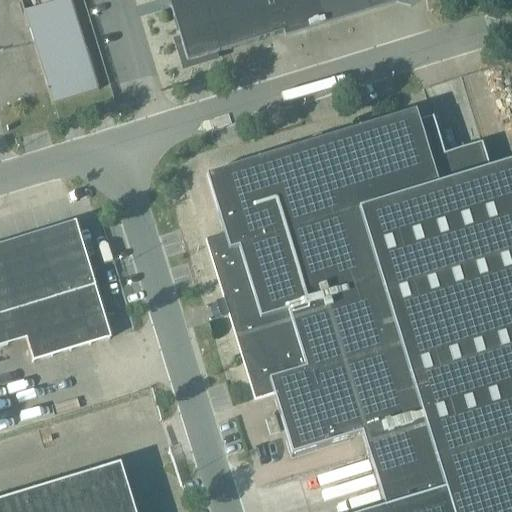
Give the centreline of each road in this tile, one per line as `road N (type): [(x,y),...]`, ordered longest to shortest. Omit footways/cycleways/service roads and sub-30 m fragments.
road 1 (unclassified): [(113,143),(506,24)]
road 2 (unclassified): [(225,511),(113,143)]
